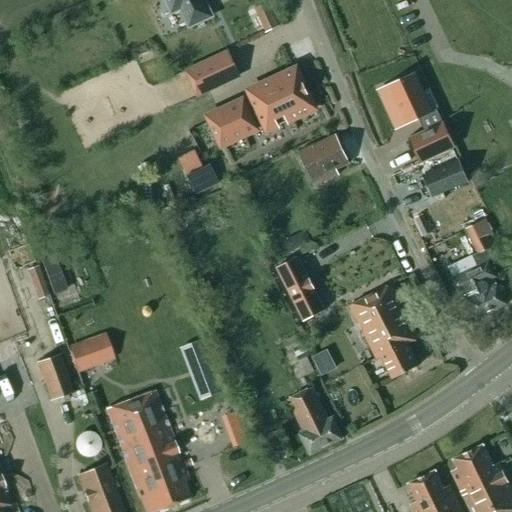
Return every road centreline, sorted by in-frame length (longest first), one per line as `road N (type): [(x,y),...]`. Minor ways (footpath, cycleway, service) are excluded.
road 1 (unclassified): [(487,371),(447,323),(305,0)]
road 2 (tertiary): [(487,371),(397,433),(229,511)]
